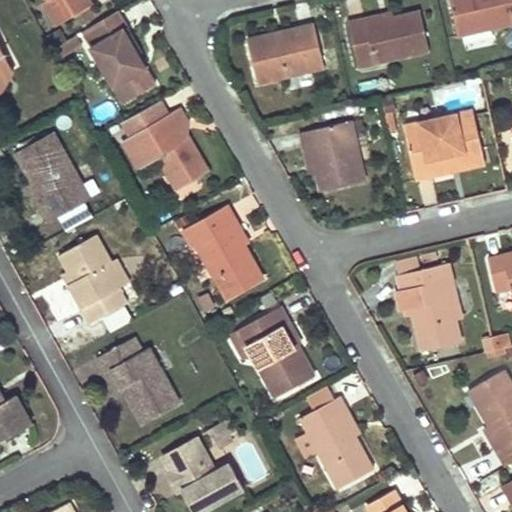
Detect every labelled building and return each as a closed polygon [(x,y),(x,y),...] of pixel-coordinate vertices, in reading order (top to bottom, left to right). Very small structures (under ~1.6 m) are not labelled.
[(60,26),(92,6),(88,0),(50,0),(46,2),(60,26)] [(511,0),(451,0),(460,37),(511,24),(511,0)] [(95,50),(110,77),(126,104),(158,85),(126,32),(132,29),(122,13),(94,30),(103,45),(95,50)] [(367,27),(367,24),(366,21),(349,25),(358,60),(373,56),(376,68),(431,54),(421,14),(367,27)] [(269,20),(246,25),(250,41),(273,36),(269,20)] [(250,41),(255,63),(260,85),(326,70),(315,26),(273,36),(250,41)] [(83,48),(78,39),(59,50),(63,59),(83,48)] [(8,63),(0,47),(0,94),(1,95),(4,93),(10,82),(1,67),(8,63)] [(10,82),(15,74),(8,63),(1,67),(10,82)] [(168,164),(167,167),(165,170),(177,192),(211,174),(185,128),(191,125),(183,110),(173,116),(165,102),(130,121),(138,135),(126,143),(142,171),(165,159),(168,164)] [(433,168),(449,165),(447,158),(465,154),(467,161),(485,157),(474,111),(405,127),(417,182),(435,178),(433,168)] [(305,133),(307,141),(309,149),(313,148),(324,191),(367,181),(353,122),(305,133)] [(92,196),(54,128),(17,148),(33,178),(47,202),(40,205),(48,221),(92,196)] [(435,178),(487,166),(485,157),(467,161),(465,154),(447,158),(449,165),(433,168),(435,178)] [(47,202),(33,178),(27,181),(40,205),(47,202)] [(200,245),(215,271),(229,297),(265,277),(235,225),(241,222),(232,207),(188,232),(196,247),(200,245)] [(113,262),(98,234),(61,255),(70,270),(76,282),(70,284),(93,324),(127,303),(119,289),(106,267),(113,262)] [(397,260),(400,272),(423,267),(420,255),(397,260)] [(511,255),(489,262),(493,277),(497,293),(510,289),(511,297),(511,255)] [(119,289),(130,282),(119,259),(113,262),(106,267),(119,289)] [(408,290),(415,320),(422,350),(463,341),(448,280),(455,278),(450,260),(423,267),(400,272),(399,273),(404,290),(408,290)] [(76,282),(70,270),(64,274),(70,284),(76,282)] [(277,397),(317,375),(300,344),(296,346),(285,327),(293,323),(284,306),(240,330),(277,397)] [(285,327),(296,346),(300,344),(304,342),(293,323),(285,327)] [(490,351),(509,348),(507,333),(488,335),(490,351)] [(180,401),(149,345),(142,349),(135,336),(99,356),(107,369),(114,365),(128,391),(144,422),(180,401)] [(114,365),(107,369),(120,395),(128,391),(114,365)] [(511,381),(504,368),(468,388),(501,447),(497,449),(507,466),(511,463),(511,381)] [(8,398),(0,382),(0,398),(2,401),(8,398)] [(316,410),(338,398),(330,385),(309,397),(316,410)] [(0,436),(2,440),(35,421),(19,392),(8,398),(2,401),(0,398),(0,436)] [(346,414),(352,411),(343,395),(338,398),(316,410),(323,424),(310,432),(340,488),(376,468),(346,414)] [(316,410),(302,417),(310,432),(323,424),(316,410)] [(231,439),(220,420),(211,426),(221,445),(231,439)] [(201,450),(194,436),(164,453),(171,467),(201,450)] [(212,470),(201,450),(171,467),(173,470),(182,486),(195,511),(243,486),(230,460),(212,470)] [(182,486),(173,470),(166,474),(175,490),(182,486)] [(511,483),(510,480),(503,483),(511,499),(511,483)] [(371,505),(375,511),(409,511),(397,490),(371,505)] [(323,511),(331,508),(324,495),(305,505),(308,511),(323,511)]
